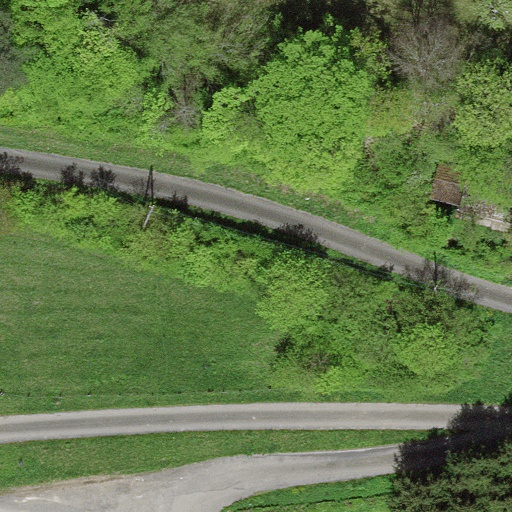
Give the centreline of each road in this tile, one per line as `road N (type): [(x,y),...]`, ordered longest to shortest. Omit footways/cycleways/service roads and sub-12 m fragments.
road 1 (unclassified): [(0,428),(511,413)]
road 2 (unclassified): [(192,511),(255,482),(441,468),(511,450)]
